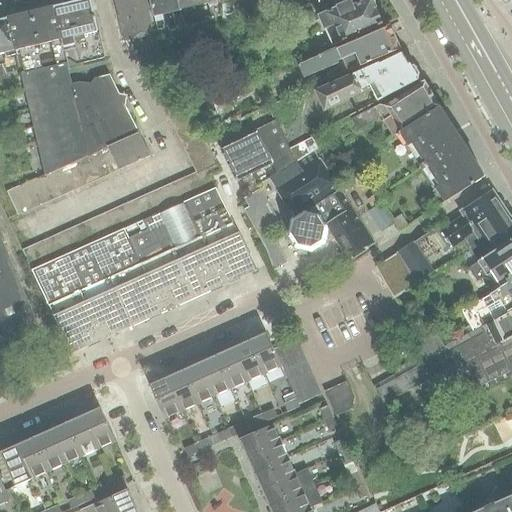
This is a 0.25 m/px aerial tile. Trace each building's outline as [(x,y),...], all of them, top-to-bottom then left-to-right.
[(69,67),(80,65),(104,59),(90,0),(85,0),(55,7),(67,60),(69,67)] [(116,0),(115,0),(118,12),(125,43),(159,35),(158,32),(150,0),(116,0)] [(178,0),(150,0),(158,32),(166,30),(163,15),(181,11),(178,0)] [(178,0),(181,11),(208,4),(209,7),(212,20),(214,27),(224,25),(222,17),(219,5),(217,0),(178,0)] [(238,0),(217,0),(219,5),(222,17),(242,12),(238,0)] [(238,0),(242,12),(261,7),(258,0),(238,0)] [(333,46),(383,25),(372,0),(369,0),(358,5),(356,0),(352,0),(314,16),(316,21),(319,19),(324,30),(326,30),(333,46)] [(67,60),(55,7),(32,13),(40,46),(52,43),(57,62),(67,60)] [(9,19),(18,56),(22,70),(43,65),(38,46),(40,46),(32,13),(9,19)] [(183,17),(174,19),(178,36),(187,34),(183,17)] [(18,56),(9,19),(0,20),(0,81),(9,79),(4,59),(18,56)] [(348,72),(400,50),(390,27),(308,62),(313,74),(339,63),(337,58),(341,56),(348,72)] [(167,63),(159,47),(136,53),(144,69),(167,63)] [(378,101),(418,80),(403,52),(315,91),(326,111),(363,92),(361,89),(370,85),(378,101)] [(43,65),(22,70),(47,175),(51,173),(62,169),(74,164),(85,159),(96,155),(107,150),(118,145),(130,141),(141,136),(110,76),(95,79),(91,84),(79,83),(74,84),(69,67),(67,60),(57,62),(43,65)] [(152,84),(172,73),(167,63),(144,69),(152,84)] [(157,94),(177,83),(172,73),(152,84),(157,94)] [(401,132),(440,107),(425,82),(387,105),(381,104),(354,119),(361,129),(382,115),(394,136),(401,132)] [(162,103),(182,93),(177,83),(157,94),(162,103)] [(167,113),(187,103),(182,93),(162,103),(167,113)] [(172,123),(192,113),(187,103),(167,113),(172,123)] [(218,116),(214,105),(199,111),(203,122),(218,116)] [(484,179),(440,107),(401,132),(409,146),(408,146),(435,190),(437,189),(446,203),(484,179)] [(177,133),(197,122),(192,113),(172,123),(177,133)] [(182,142),(202,132),(197,122),(177,133),(182,142)] [(278,173),(315,151),(318,149),(312,139),(290,150),(275,122),(221,148),(237,180),(273,163),(278,173)] [(187,152),(207,142),(202,132),(182,142),(187,152)] [(151,157),(141,136),(130,141),(140,162),(151,157)] [(129,167),(140,162),(130,141),(118,145),(129,167)] [(192,162),(212,152),(207,142),(187,152),(192,162)] [(118,171),(129,167),(118,145),(107,150),(118,171)] [(107,176),(118,171),(107,150),(96,155),(107,176)] [(341,192),(315,151),(278,173),(269,179),(292,217),(289,218),(285,235),(293,249),(309,254),(324,245),(330,232),(317,208),(341,192)] [(198,172),(217,162),(212,152),(192,162),(198,172)] [(96,181),(107,176),(96,155),(85,159),(96,181)] [(85,186),(96,181),(85,159),(74,164),(85,186)] [(71,354),(258,269),(211,175),(222,170),(217,162),(198,172),(207,192),(198,196),(188,200),(178,205),(168,209),(159,213),(149,218),(139,222),(130,226),(120,231),(110,235),(101,239),(91,244),(81,248),(71,252),(62,257),(52,261),(42,265),(32,270),(71,354)] [(74,191),(85,186),(74,164),(62,169),(74,191)] [(62,195),(74,191),(62,169),(51,173),(62,195)] [(198,172),(188,176),(198,196),(207,192),(198,172)] [(51,200),(62,195),(51,173),(47,175),(40,178),(51,200)] [(188,176),(178,180),(188,200),(198,196),(188,176)] [(40,205),(51,200),(40,178),(29,183),(40,205)] [(178,180),(168,185),(178,205),(188,200),(178,180)] [(29,210),(40,205),(29,183),(18,188),(29,210)] [(168,185),(159,189),(168,209),(178,205),(168,185)] [(18,188),(7,192),(18,215),(29,210),(18,188)] [(168,209),(159,189),(149,193),(159,213),(168,209)] [(341,192),(317,208),(330,232),(349,262),(376,243),(341,192)] [(149,193),(139,198),(149,218),(159,213),(149,193)] [(480,262),(511,240),(511,220),(493,193),(462,214),(464,217),(476,234),(467,240),(474,249),(472,250),(480,262)] [(369,202),(374,209),(382,204),(376,197),(369,202)] [(139,198),(130,202),(139,222),(149,218),(139,198)] [(130,202),(120,206),(130,226),(139,222),(130,202)] [(278,246),(256,204),(244,210),(266,252),(278,246)] [(382,204),(374,209),(369,213),(382,233),(395,224),(382,204)] [(120,206),(110,211),(120,231),(130,226),(120,206)] [(110,211),(101,215),(110,235),(120,231),(110,211)] [(101,215),(91,219),(101,239),(110,235),(101,215)] [(400,216),(394,220),(400,229),(406,225),(400,216)] [(476,234),(464,217),(443,233),(453,249),(467,240),(476,234)] [(91,219),(81,224),(91,244),(101,239),(91,219)] [(81,224),(72,228),(81,248),(91,244),(81,224)] [(72,228),(62,232),(71,252),(81,248),(72,228)] [(62,232),(52,237),(62,257),(71,252),(62,232)] [(0,358),(45,339),(0,233),(0,358)] [(52,237),(42,241),(52,261),(62,257),(52,237)] [(479,263),(497,292),(511,282),(511,240),(480,262),(479,263)] [(52,261),(42,241),(33,245),(42,265),(52,261)] [(33,245),(23,250),(32,270),(42,265),(33,245)] [(393,300),(395,299),(435,277),(417,245),(375,268),(393,300)] [(475,331),(511,310),(511,282),(497,292),(491,296),(464,311),(475,331)] [(384,404),(511,339),(511,310),(475,331),(446,347),(396,376),(376,387),(384,404)] [(396,376),(446,347),(436,329),(386,358),(396,376)] [(248,342),(264,377),(282,369),(279,364),(274,353),(266,334),(248,342)] [(511,340),(488,352),(429,382),(426,384),(435,401),(451,392),(459,405),(511,379),(511,340)] [(232,350),(247,384),(264,377),(248,342),(232,350)] [(304,353),(299,343),(274,353),(279,364),(304,353)] [(216,357),(231,392),(247,384),(232,350),(216,357)] [(279,364),(282,369),(284,374),(309,364),(304,353),(279,364)] [(199,365),(214,399),(231,392),(216,357),(199,365)] [(309,364),(284,374),(289,385),(314,375),(309,364)] [(182,372),(197,407),(214,399),(199,365),(182,372)] [(166,379),(181,414),(197,407),(182,372),(166,379)] [(314,375),(289,385),(295,396),(319,386),(314,375)] [(149,387),(165,421),(181,414),(166,379),(149,387)] [(355,397),(349,385),(338,390),(348,413),(352,411),(355,397)] [(296,400),(300,407),(324,397),(319,386),(295,396),(296,400)] [(348,413),(338,390),(327,395),(337,418),(348,413)] [(300,407),(296,400),(285,405),(288,414),(300,408),(300,407)] [(333,419),(328,408),(320,412),(325,423),(333,419)] [(82,417),(98,451),(116,443),(101,409),(82,417)] [(274,410),(262,416),(265,424),(278,419),(274,410)] [(265,424),(262,416),(251,420),(255,429),(265,424)] [(81,458),(98,451),(82,417),(66,424),(81,458)] [(333,419),(325,423),(330,434),(338,430),(333,419)] [(50,431),(65,466),(81,458),(66,424),(50,431)] [(244,433),(241,425),(229,430),(233,438),(244,433)] [(247,457),(280,443),(273,426),(239,440),(247,457)] [(233,438),(229,430),(218,435),(221,443),(233,438)] [(33,439),(49,473),(65,466),(50,431),(33,439)] [(17,446),(33,480),(49,473),(33,439),(17,446)] [(211,448),(208,440),(196,445),(200,453),(211,448)] [(342,459),(349,455),(343,441),(335,444),(342,459)] [(254,475),(288,460),(280,443),(247,457),(254,475)] [(200,453),(196,445),(185,450),(188,458),(200,453)] [(0,454),(15,488),(33,480),(17,446),(0,453),(0,454)] [(348,473),(356,469),(349,455),(342,459),(348,473)] [(254,475),(262,491),(295,476),(288,460),(254,475)] [(354,487),(362,483),(356,469),(348,473),(354,487)] [(262,491),(269,507),(315,487),(308,471),(295,477),(295,476),(262,491)] [(0,478),(0,506),(5,504),(9,504),(8,502),(10,501),(0,478)] [(128,486),(127,484),(124,478),(112,483),(116,491),(128,486)] [(116,491),(112,483),(102,488),(105,496),(116,491)] [(362,483),(354,487),(361,501),(368,498),(362,483)] [(269,507),(271,511),(300,511),(322,503),(315,487),(269,507)] [(125,511),(136,507),(128,490),(81,511),(125,511)] [(95,499),(91,492),(80,497),(83,505),(95,499)] [(511,511),(511,495),(475,511),(511,511)] [(72,510),(83,505),(80,497),(68,502),(72,510)] [(322,503),(300,511),(311,511),(310,510),(323,505),(322,503)]
